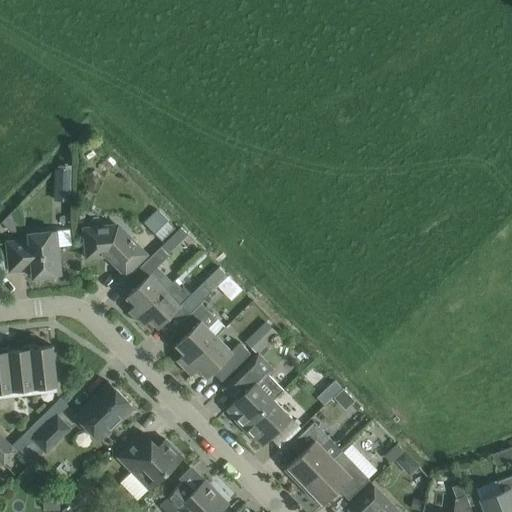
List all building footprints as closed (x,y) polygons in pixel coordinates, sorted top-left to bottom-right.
[(55,170),(54,201),(68,201),(68,171),(55,170)] [(15,209),(2,223),(11,232),(16,232),(25,224),(24,219),(15,209)] [(175,228),(159,213),(146,225),(162,241),(175,228)] [(81,227),(83,239),(83,238),(86,258),(106,256),(106,254),(108,254),(115,261),(113,263),(125,276),(139,262),(148,253),(118,223),(81,227)] [(188,235),(180,227),(129,278),(137,286),(127,296),(135,304),(128,311),(136,318),(172,282),(164,274),(157,267),(168,255),(167,255),(188,235)] [(6,242),(7,252),(9,272),(31,269),(32,277),(60,275),(56,231),(28,234),(28,239),(6,242)] [(202,282),(192,292),(185,285),(178,285),(174,281),(172,282),(136,318),(143,326),(150,319),(158,327),(172,313),(183,302),(192,311),(200,303),(211,292),(202,282)] [(200,303),(192,311),(179,324),(188,333),(175,345),(184,354),(179,358),(182,362),(180,364),(184,368),(216,337),(226,327),(217,318),(216,319),(200,303)] [(271,320),(249,338),(260,352),(283,334),(271,320)] [(230,351),(216,337),(184,368),(187,372),(190,369),(193,373),(198,368),(206,377),(211,372),(221,382),(250,353),(239,343),(230,351)] [(0,351),(0,392),(56,386),(52,346),(0,351)] [(234,419),(243,429),(273,400),(258,385),(274,369),(258,353),(229,382),(238,391),(241,388),(244,392),(226,409),(235,418),(234,419)] [(350,407),(358,400),(341,381),(333,388),(350,407)] [(108,382),(98,392),(74,415),(99,441),(133,408),(108,382)] [(11,446),(17,452),(18,453),(57,415),(67,405),(60,398),(11,446)] [(291,418),(273,400),(243,429),(252,438),(253,437),(262,446),(291,418)] [(70,428),(57,415),(18,453),(30,465),(44,451),(45,452),(70,428)] [(287,467),(284,469),(294,479),(302,488),(332,459),(341,450),(330,440),(313,422),(307,429),(292,442),(302,452),(299,455),(287,467)] [(142,432),(128,446),(117,457),(149,490),(182,457),(165,440),(161,444),(158,441),(154,441),(153,443),(142,432)] [(332,459),(302,488),(313,499),(316,497),(323,504),(338,490),(348,500),(362,486),(369,479),(368,479),(377,470),(351,444),(343,452),(341,450),(332,459)] [(511,511),(511,475),(476,489),(484,511),(511,511)] [(220,511),(228,504),(204,479),(191,492),(182,482),(159,505),(165,511),(172,511),(177,509),(179,511),(220,511)] [(398,511),(373,486),(363,496),(349,510),(350,511),(398,511)] [(471,511),(465,495),(456,498),(454,499),(452,511),(471,511)]
